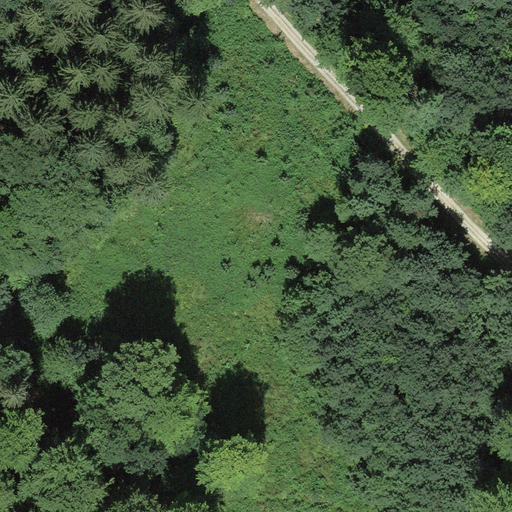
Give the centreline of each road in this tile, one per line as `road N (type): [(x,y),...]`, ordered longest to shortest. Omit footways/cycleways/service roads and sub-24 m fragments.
road 1 (track): [(267,0),(511,259)]
road 2 (track): [(0,325),(22,390),(61,453),(126,511)]
